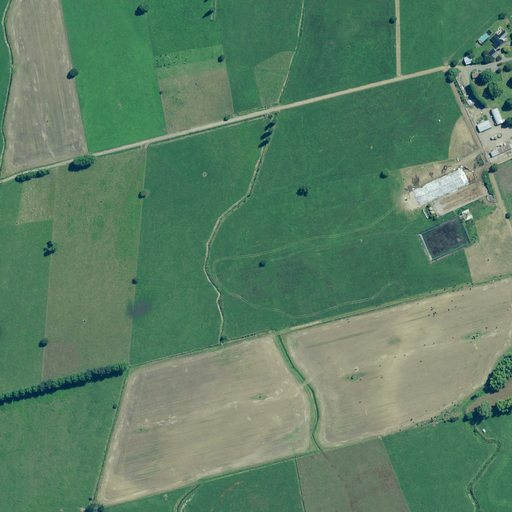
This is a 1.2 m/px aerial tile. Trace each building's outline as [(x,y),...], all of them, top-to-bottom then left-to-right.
[(508,35),(504,31),(499,36),(497,34),(491,39),(499,47),(505,40),(504,39),(508,35)] [(499,55),(493,49),(488,53),(494,59),(499,55)] [(474,63),(471,56),(464,58),(466,65),(474,63)] [(503,123),(497,109),(491,111),(497,125),(503,123)] [(491,128),(488,120),(477,125),(480,132),(491,128)] [(511,148),(511,145),(510,140),(504,143),(505,146),(491,152),(493,157),(511,148)]
